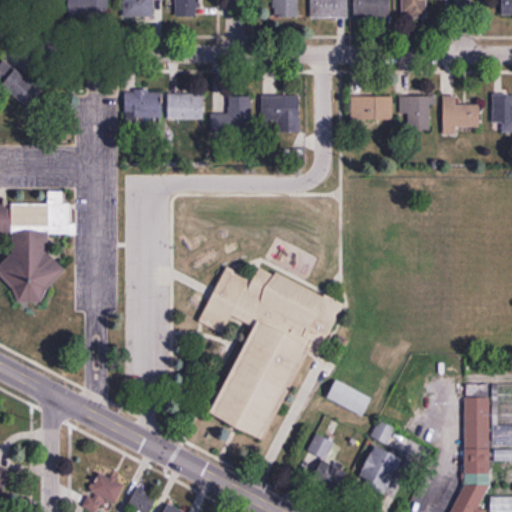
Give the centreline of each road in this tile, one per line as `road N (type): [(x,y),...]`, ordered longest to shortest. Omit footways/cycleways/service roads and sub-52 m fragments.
road 1 (residential): [(511,54),(69,51),(46,43)]
road 2 (residential): [(96,51),(95,416)]
road 3 (secondary): [(280,511),(0,364)]
road 4 (residential): [(49,511),(51,391)]
